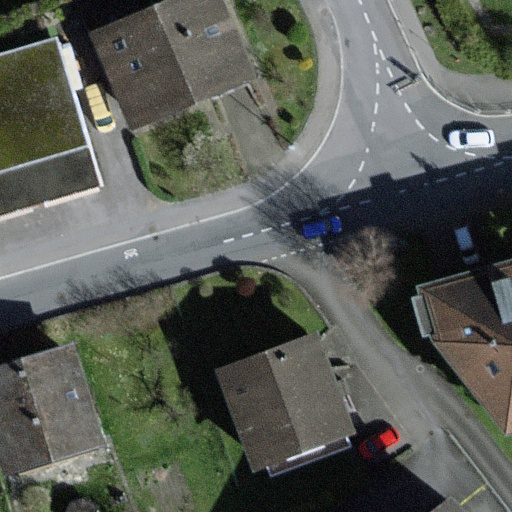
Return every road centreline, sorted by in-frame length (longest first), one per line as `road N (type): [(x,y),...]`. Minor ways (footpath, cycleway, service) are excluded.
road 1 (residential): [(402,187),(0,303)]
road 2 (residential): [(402,187),(354,0)]
